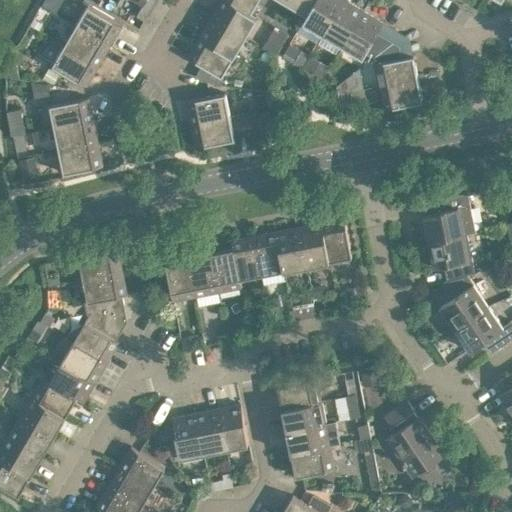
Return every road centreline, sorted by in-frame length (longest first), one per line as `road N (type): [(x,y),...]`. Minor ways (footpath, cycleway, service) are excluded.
road 1 (tertiary): [(0,262),(28,237),(111,201),(367,152)]
road 2 (residential): [(43,511),(61,499),(128,392),(244,366)]
road 3 (residential): [(57,98),(110,89),(145,67),(183,0)]
road 4 (residential): [(244,366),(261,343),(390,309)]
road 5 (residential): [(367,152),(390,309)]
road 6 (residential): [(247,511),(268,478),(244,366)]
road 7 (residential): [(451,395),(497,454),(509,481),(505,511)]
